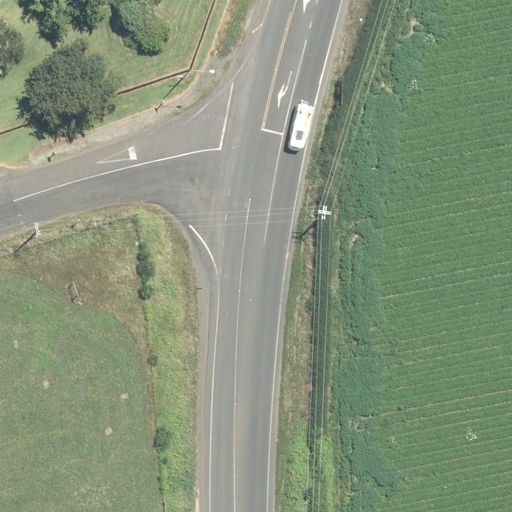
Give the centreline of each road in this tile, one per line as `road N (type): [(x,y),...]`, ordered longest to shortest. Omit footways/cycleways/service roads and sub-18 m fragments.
road 1 (secondary): [(237,511),(238,359),(257,154)]
road 2 (unclassified): [(0,207),(157,163),(225,149),(257,154)]
road 3 (secondary): [(257,154),(299,0)]
